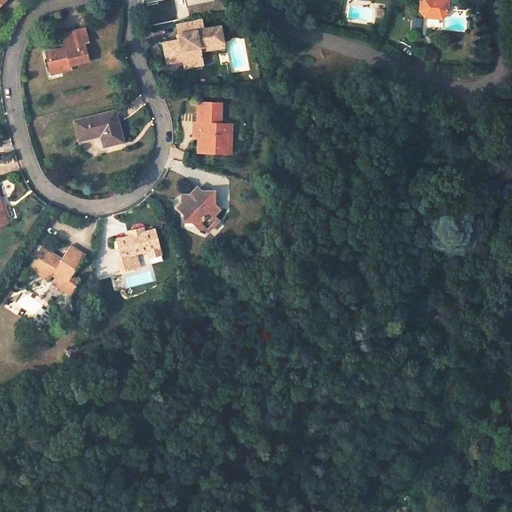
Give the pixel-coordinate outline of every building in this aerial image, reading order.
[(446,9),(446,0),(419,0),(419,8),(423,12),(440,13),(446,9)] [(205,29),(203,19),(196,20),(176,24),(178,34),(198,30),(205,29)] [(72,63),(90,59),(87,41),(91,40),(88,26),(66,31),(69,47),(65,48),(65,45),(48,49),(52,67),(63,65),(64,69),(73,66),(72,63)] [(205,29),(198,30),(199,34),(201,47),(225,42),(222,26),(205,29)] [(201,47),(199,34),(186,37),(187,42),(182,43),(181,39),(164,43),(168,64),(185,60),(187,69),(191,67),(205,65),(202,51),(201,47)] [(225,42),(201,47),(202,51),(226,47),(225,42)] [(198,122),(197,136),(205,136),(205,139),(203,139),(202,151),(223,152),(224,149),(234,149),(235,134),(231,133),(231,124),(223,123),(224,103),(202,102),(201,122),(198,122)] [(113,110),(73,119),(77,138),(99,133),(102,146),(120,142),(113,110)] [(189,197),(181,204),(177,208),(182,214),(182,222),(195,221),(197,224),(198,229),(201,228),(205,232),(215,222),(212,217),(217,211),(212,205),(212,193),(200,193),(197,189),(189,197)] [(181,204),(189,197),(182,196),(181,204)] [(151,257),(162,255),(154,230),(146,231),(141,233),(140,228),(130,231),(131,235),(126,236),(114,240),(118,256),(117,257),(121,271),(139,266),(135,252),(149,249),(151,257)] [(71,245),(64,256),(71,260),(71,259),(77,250),(71,245)] [(72,277),(79,265),(86,254),(77,250),(71,259),(71,260),(64,256),(62,259),(49,251),(43,260),(37,256),(28,270),(48,282),(54,272),(58,275),(55,278),(57,280),(58,280),(63,283),(60,289),(54,285),(55,295),(53,298),(56,299),(58,311),(72,312),(71,295),(80,282),(72,277)] [(63,283),(58,280),(57,280),(54,285),(60,289),(63,283)] [(27,290),(42,299),(48,291),(33,281),(27,290)]
